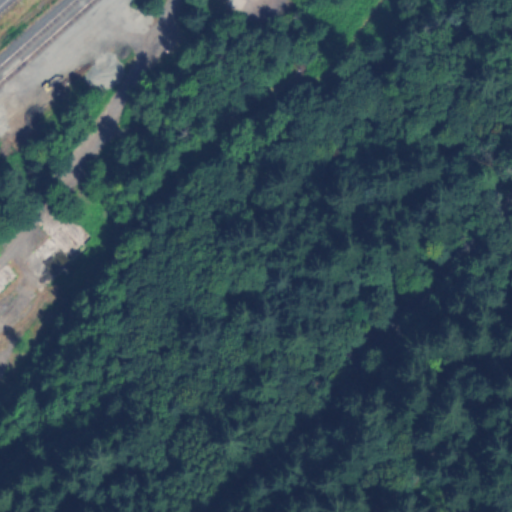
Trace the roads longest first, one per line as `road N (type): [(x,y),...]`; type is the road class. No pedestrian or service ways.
road 1 (tertiary): [(213,511),(444,277),(511,195)]
road 2 (track): [(381,0),(328,77),(261,102),(224,137),(106,130)]
road 3 (track): [(0,261),(106,130)]
